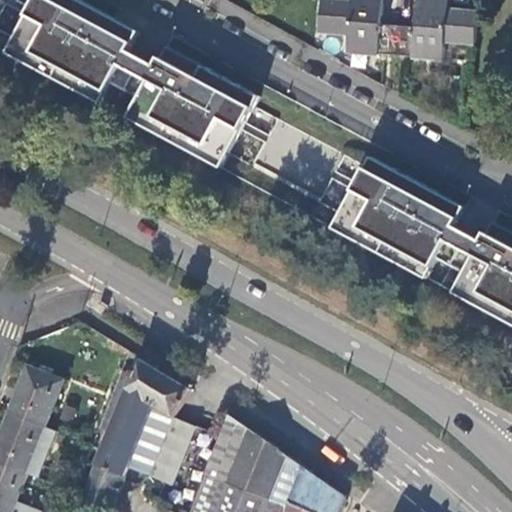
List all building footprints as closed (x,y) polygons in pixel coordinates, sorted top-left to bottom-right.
[(84,0),(39,0),(11,53),(104,103),(125,65),(151,80),(131,117),(225,168),(263,96),(169,46),(159,65),(133,51),(143,31),(84,0)] [(350,52),(398,56),(399,26),(383,25),(384,0),(353,0),(353,3),(324,1),(321,31),(351,34),(350,52)] [(476,44),(478,13),(449,11),(450,0),(448,0),(419,0),(417,28),(399,26),(398,56),(446,60),(447,42),(476,44)] [(466,207),(374,158),(336,229),(427,277),(438,257),(467,273),(456,293),(511,322),(511,232),(492,222),(482,241),(455,227),(466,207)] [(115,508),(125,470),(175,484),(192,423),(174,418),(185,378),(121,361),(84,500),(115,508)] [(13,412),(49,426),(66,381),(31,366),(25,381),(13,412)] [(37,456),(49,426),(13,412),(6,430),(0,444),(0,460),(30,473),(37,456)] [(51,461),(63,432),(49,426),(37,456),(51,461)] [(189,445),(206,453),(214,435),(196,428),(189,445)] [(189,511),(339,511),(352,476),(216,431),(189,511)] [(0,511),(15,511),(30,473),(0,460),(0,511)]
